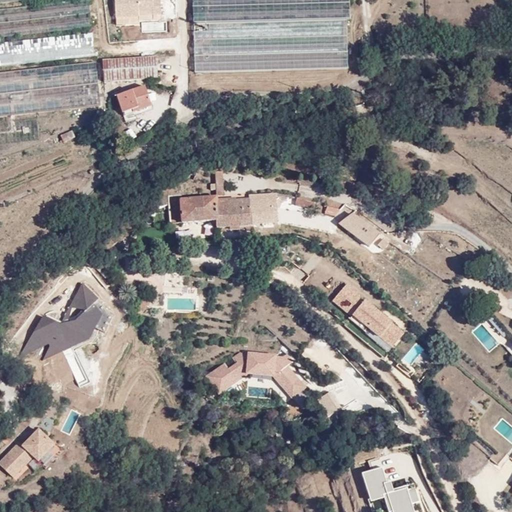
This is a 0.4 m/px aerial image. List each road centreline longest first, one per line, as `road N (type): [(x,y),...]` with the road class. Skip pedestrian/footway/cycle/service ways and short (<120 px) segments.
road 1 (residential): [(511,51),(373,65),(310,97),(227,97),(81,195),(0,295)]
road 2 (residential): [(459,511),(424,423),(306,299),(277,275),(199,259)]
road 3 (unknown): [(511,275),(452,228),(384,225),(356,207),(303,192)]
road 4 (track): [(184,0),(189,122)]
